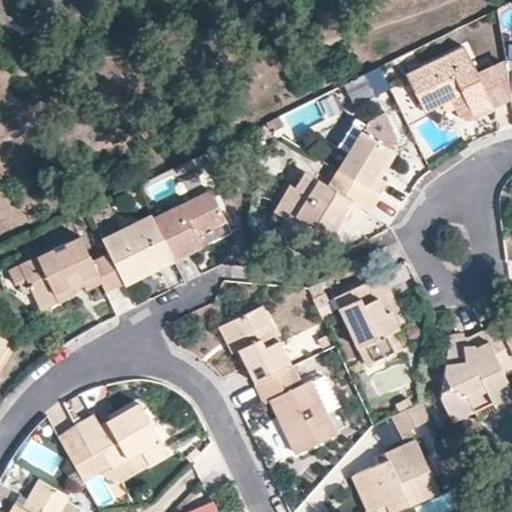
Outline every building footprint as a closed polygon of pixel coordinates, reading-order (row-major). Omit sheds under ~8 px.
[(424,110),(451,97),(460,115),(465,120),(472,119),(486,113),(483,107),(491,103),(463,47),(406,75),(424,110)] [(477,74),(491,103),(510,93),(504,61),(477,74)] [(379,69),(364,76),(375,98),(390,90),(379,69)] [(336,169),(379,194),(387,182),(380,177),(375,174),(390,149),(396,139),(383,113),(366,122),(360,131),(336,169)] [(277,119),(264,125),(273,131),(281,128),(277,119)] [(390,149),(375,174),(380,177),(395,152),(390,149)] [(379,194),(336,169),(327,184),(304,171),(294,187),(289,183),(273,210),(292,222),(296,216),(330,236),(352,200),(369,211),(379,194)] [(153,219),(173,261),(231,233),(210,190),(153,219)] [(151,215),(101,240),(108,254),(122,282),(124,285),(173,261),(153,219),(151,215)] [(105,291),(122,282),(108,254),(93,262),(79,235),(18,265),(32,291),(36,300),(52,292),(58,303),(73,295),(71,290),(82,285),(85,290),(100,282),(105,291)] [(23,295),(32,291),(18,265),(7,271),(14,285),(17,284),(23,295)] [(344,304),(338,307),(366,365),(401,349),(392,330),(398,327),(389,309),(385,312),(378,297),(389,292),(381,274),(339,294),(344,304)] [(317,282),(307,288),(313,299),(323,295),(317,282)] [(52,292),(36,300),(42,311),(58,303),(52,292)] [(389,309),(398,327),(405,324),(389,292),(378,297),(385,312),(389,309)] [(333,297),(338,307),(344,304),(339,294),(333,297)] [(238,349),(254,384),(288,367),(259,305),(224,322),(238,349)] [(230,353),(238,349),(224,322),(216,326),(230,353)] [(511,323),(496,323),(482,330),(489,345),(511,333),(511,323)] [(490,403),(493,408),(511,398),(511,392),(502,372),(489,345),(482,330),(465,339),(464,331),(449,334),(440,397),(447,413),(469,402),(473,412),(490,403)] [(511,333),(489,345),(502,372),(511,368),(511,333)] [(288,367),(254,384),(263,401),(269,398),(296,452),(334,434),(307,380),(300,383),(291,365),(288,367)] [(495,413),(511,404),(511,398),(493,408),(495,413)] [(419,400),(391,413),(400,431),(427,419),(419,400)] [(469,402),(447,413),(452,422),(473,412),(469,402)] [(94,415),(55,436),(84,483),(142,451),(149,464),(168,452),(140,404),(101,425),(94,415)] [(270,448),(284,445),(279,423),(264,427),(270,448)] [(350,475),(366,511),(367,511),(385,504),(388,511),(389,511),(392,511),(437,490),(413,438),(384,451),(388,458),(350,475)] [(445,458),(453,476),(463,472),(454,454),(445,458)] [(445,480),(453,476),(445,458),(437,462),(445,480)] [(14,504),(9,511),(79,511),(82,509),(66,500),(69,496),(36,477),(20,507),(14,504)]
